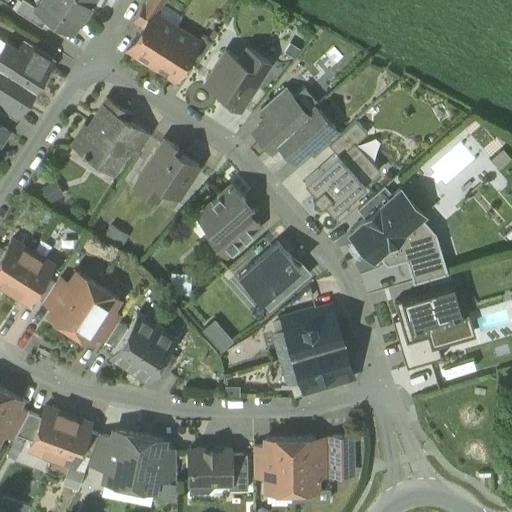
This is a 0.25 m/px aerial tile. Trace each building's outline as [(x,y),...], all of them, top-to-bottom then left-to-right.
[(33,6),(35,4),(28,0),(19,0),(15,8),(42,25),(48,15),(33,6)] [(85,10),(69,0),(37,0),(35,4),(33,6),(48,15),(72,30),(85,10)] [(69,0),(85,10),(91,0),(69,0)] [(144,0),(133,17),(143,24),(152,10),(155,12),(162,0),(144,0)] [(128,48),(151,62),(175,25),(155,12),(152,10),(143,24),(128,48)] [(197,39),(175,25),(151,62),(174,76),(188,53),(197,39)] [(197,39),(188,53),(198,60),(212,40),(201,33),(197,39)] [(25,38),(18,48),(47,66),(53,56),(25,38)] [(0,64),(34,86),(47,66),(18,48),(5,40),(0,47),(0,64)] [(225,48),(205,80),(228,95),(225,98),(227,99),(240,78),(253,87),(270,61),(247,46),(239,57),(225,48)] [(34,86),(0,64),(0,93),(21,107),(34,86)] [(240,78),(227,99),(240,108),(253,87),(240,78)] [(260,106),(268,116),(293,95),(285,85),(260,106)] [(21,107),(0,93),(0,107),(14,116),(21,107)] [(258,125),(257,132),(270,147),(277,140),(308,111),(293,95),(268,116),(258,125)] [(85,123),(72,143),(113,170),(127,150),(123,148),(128,141),(116,134),(127,118),(131,112),(107,97),(88,125),(85,123)] [(308,111),(277,140),(289,154),(297,154),(307,144),(331,123),(315,104),(308,111)] [(123,148),(127,150),(135,156),(150,133),(127,118),(116,134),(128,141),(123,148)] [(340,132),(328,143),(336,152),(340,156),(355,142),(367,131),(355,118),(340,132)] [(331,123),(307,144),(316,154),(328,143),(340,132),(331,123)] [(176,150),(178,146),(163,137),(134,183),(157,198),(165,187),(178,196),(198,164),(176,150)] [(340,156),(336,152),(304,180),(315,192),(312,194),(320,203),(323,201),(333,213),(365,184),(364,183),(380,169),(355,142),(340,156)] [(231,184),(198,213),(221,239),(244,219),(250,213),(240,203),(244,200),(231,184)] [(357,208),(365,216),(391,193),(384,184),(357,208)] [(365,216),(349,231),(354,237),(354,242),(358,248),(363,252),(369,252),(373,258),(378,254),(387,263),(406,258),(440,248),(436,231),(421,215),(424,212),(400,185),(391,193),(365,216)] [(253,229),(244,219),(221,239),(216,243),(225,253),(253,229)] [(11,237),(5,248),(0,254),(0,282),(8,288),(32,250),(11,237)] [(277,240),(238,275),(259,300),(286,276),(296,286),(312,273),(302,262),(289,253),(277,240)] [(440,248),(406,258),(413,282),(448,271),(440,248)] [(32,250),(8,288),(28,301),(32,294),(45,274),(52,263),(32,250)] [(77,269),(69,281),(52,307),(48,313),(69,327),(97,283),(77,269)] [(172,291),(191,291),(192,271),(173,270),(172,291)] [(55,280),(45,274),(32,294),(42,300),(55,280)] [(59,275),(55,280),(42,300),(52,307),(69,281),(59,275)] [(286,276),(259,300),(269,310),(296,286),(286,276)] [(407,365),(407,367),(442,357),(436,338),(450,333),(448,327),(465,322),(452,282),(394,301),(399,319),(406,318),(410,331),(401,334),(410,364),(407,365)] [(119,297),(97,283),(69,327),(90,340),(95,334),(111,309),(119,297)] [(316,306),(281,316),(285,329),(320,318),(316,306)] [(121,315),(111,309),(95,334),(105,340),(118,320),(121,315)] [(136,313),(128,326),(115,346),(111,353),(130,366),(156,325),(136,313)] [(224,350),(236,338),(216,317),(204,329),(224,350)] [(320,318),(285,329),(293,355),(343,340),(336,317),(325,320),(320,318)] [(128,326),(118,320),(105,340),(115,346),(128,326)] [(156,325),(130,366),(149,378),(154,371),(166,351),(175,337),(156,325)] [(343,340),(293,355),(300,381),(336,371),(339,366),(349,362),(343,340)] [(176,357),(166,351),(154,371),(163,377),(176,357)] [(336,371),(300,381),(304,393),(339,383),(336,371)] [(21,398),(0,386),(0,435),(2,431),(17,405),(21,398)] [(28,411),(17,405),(2,431),(13,438),(15,434),(28,411)] [(67,414),(45,406),(41,416),(32,440),(29,447),(52,456),(67,414)] [(28,411),(15,434),(32,440),(41,416),(28,411)] [(90,422),(67,414),(52,456),(74,464),(79,452),(87,430),(90,422)] [(139,433),(114,428),(113,437),(106,468),(104,480),(129,485),(139,433)] [(98,434),(87,430),(79,452),(90,457),(98,434)] [(164,438),(139,433),(129,485),(153,490),(156,478),(162,447),(164,438)] [(113,437),(98,434),(90,457),(87,465),(106,468),(113,437)] [(327,444),(316,445),(316,474),(328,474),(352,473),(352,436),(327,436),(327,444)] [(290,437),(265,438),(265,445),(266,475),(266,490),(291,489),(290,437)] [(316,437),(290,437),(291,489),(317,488),(316,474),(316,445),(316,437)] [(266,475),(265,445),(253,446),(254,476),(266,475)] [(175,449),(162,447),(156,478),(176,482),(175,449)] [(189,448),(190,482),(202,482),(208,489),(215,482),(228,481),(230,481),(229,454),(229,447),(189,448)] [(247,453),(229,454),(230,481),(228,481),(228,490),(248,489),(247,453)]
